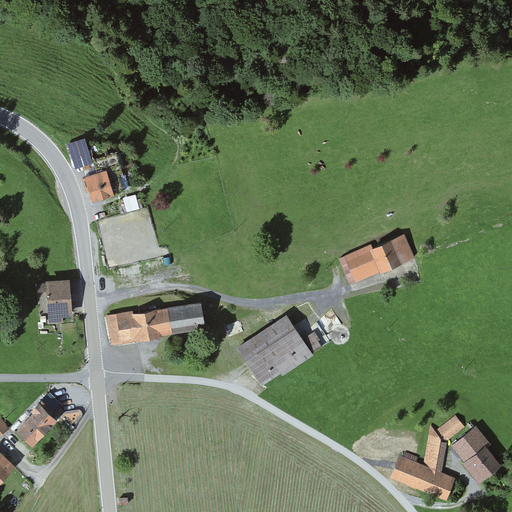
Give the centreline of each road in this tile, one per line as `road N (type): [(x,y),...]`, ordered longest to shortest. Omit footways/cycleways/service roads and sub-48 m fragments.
road 1 (unclassified): [(411,511),(338,447),(232,387),(96,378)]
road 2 (tertiary): [(96,378),(78,210),(44,145),(0,116)]
road 3 (track): [(90,307),(161,288),(243,305),(345,289)]
road 4 (tertiary): [(109,511),(96,378)]
